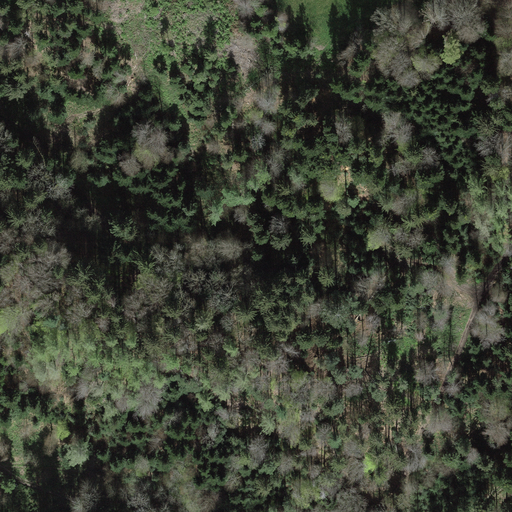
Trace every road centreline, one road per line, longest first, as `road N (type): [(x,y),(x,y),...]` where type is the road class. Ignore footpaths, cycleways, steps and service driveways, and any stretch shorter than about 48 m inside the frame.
road 1 (track): [(0,118),(73,166),(143,229),(175,238),(189,231),(189,163),(171,105),(141,53),(139,0)]
road 2 (track): [(490,278),(461,288),(449,276),(387,120),(382,61),(408,0)]
road 3 (track): [(511,241),(409,455),(404,511)]
